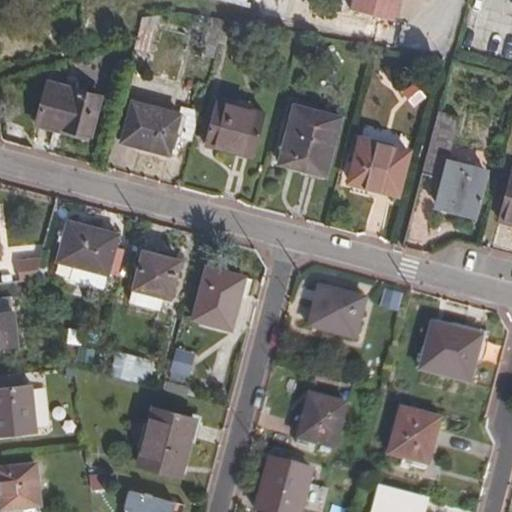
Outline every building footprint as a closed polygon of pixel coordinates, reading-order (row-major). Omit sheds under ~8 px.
[(353,0),(350,10),(396,22),(401,0),(353,0)] [(205,46),(216,49),(221,29),(210,26),(205,46)] [(133,54),(150,58),(158,32),(139,27),(136,40),(133,54)] [(56,130),(90,139),(100,100),(48,86),(36,128),(55,133),(56,130)] [(125,137),(171,149),(181,115),(135,102),(125,137)] [(205,144),(253,157),(265,116),(217,102),(205,144)] [(280,164),(326,176),(341,118),(296,105),(280,164)] [(437,207),(476,218),(487,175),(448,164),(460,120),(438,114),(421,176),(444,182),(437,207)] [(351,183),(398,195),(410,154),(363,141),(351,183)] [(511,173),(499,222),(511,225),(511,173)] [(87,273),(104,277),(115,237),(69,225),(58,265),(87,273)] [(152,298),(164,301),(174,264),(138,255),(124,302),(149,309),(152,298)] [(15,278),(34,277),(33,258),(14,259),(15,278)] [(84,287),(100,292),(104,277),(87,273),(84,287)] [(189,323),(226,334),(238,292),(222,289),(225,279),(202,273),(189,323)] [(222,289),(238,292),(239,283),(225,279),(222,289)] [(305,328),(349,339),(359,301),(315,289),(305,328)] [(395,298),(383,295),(380,305),(393,309),(395,298)] [(0,345),(18,343),(14,310),(0,311),(0,345)] [(416,371),(465,385),(478,340),(428,326),(416,371)] [(185,379),(193,352),(174,347),(166,373),(185,379)] [(115,349),(106,372),(131,382),(140,359),(115,349)] [(0,435),(35,432),(30,385),(0,387),(0,435)] [(293,441),(329,450),(341,407),(304,396),(293,441)] [(135,465),(178,477),(187,444),(183,442),(189,421),(150,409),(135,465)] [(384,457),(423,467),(436,420),(397,410),(384,457)] [(252,510),(259,511),(298,511),(310,472),(265,461),(252,510)] [(26,502),(42,500),(37,463),(0,468),(0,483),(0,484),(0,501),(2,504),(26,502)] [(419,511),(422,502),(377,490),(371,511),(419,511)] [(127,511),(167,511),(170,504),(123,491),(118,510),(127,511)] [(3,511),(26,511),(26,502),(2,504),(3,511)]
